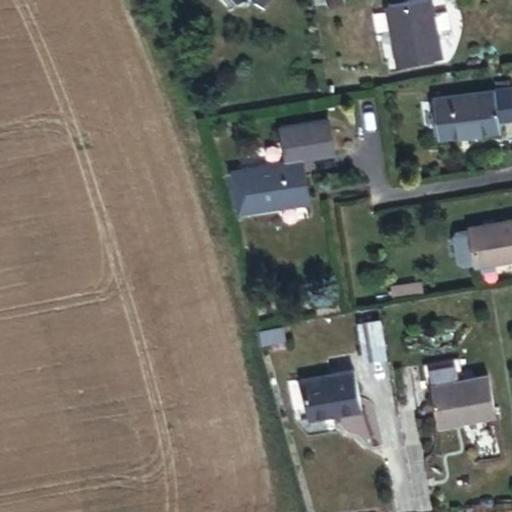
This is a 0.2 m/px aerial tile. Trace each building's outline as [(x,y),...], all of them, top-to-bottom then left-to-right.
[(289,5),(284,0),(221,0),(229,8),(236,1),(248,14),(257,5),(272,20),(289,5)] [(454,13),(452,0),(441,0),(412,4),(419,61),(459,56),(457,40),(454,13)] [(236,1),(229,8),(241,21),(248,14),(236,1)] [(471,11),(454,13),(457,40),(474,38),(471,11)] [(511,95),(433,106),(438,143),(500,135),(499,125),(511,122),(511,95)] [(344,170),(338,135),(292,143),(297,177),(254,184),(261,230),(291,225),(290,219),(316,214),(310,175),(344,170)] [(261,230),(254,184),(242,186),(249,232),(261,230)] [(290,219),(291,225),(317,221),(316,214),(290,219)] [(511,216),(460,225),(467,268),(511,260),(511,216)] [(382,331),(361,337),(371,376),(392,370),(382,331)] [(341,391),(367,386),(364,371),(338,376),(341,391)] [(501,378),(444,389),(452,434),(509,423),(501,378)] [(341,391),(313,396),(321,437),(375,427),(367,386),(341,391)]
